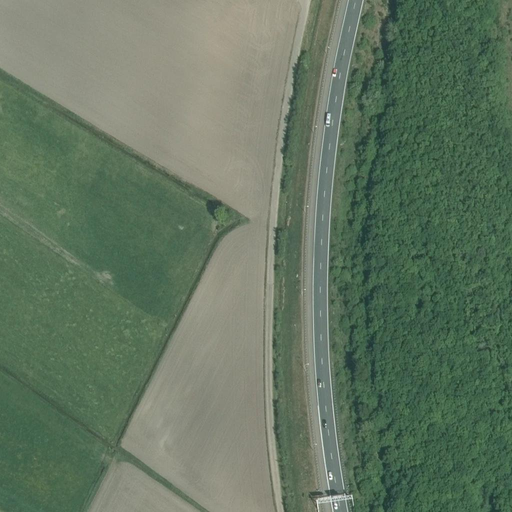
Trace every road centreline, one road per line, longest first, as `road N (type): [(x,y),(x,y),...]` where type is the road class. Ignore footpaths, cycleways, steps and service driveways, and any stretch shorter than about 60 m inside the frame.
road 1 (motorway): [(355,0),(337,83),(318,259),(340,511)]
road 2 (track): [(292,511),(273,369),(270,238),(304,0)]
